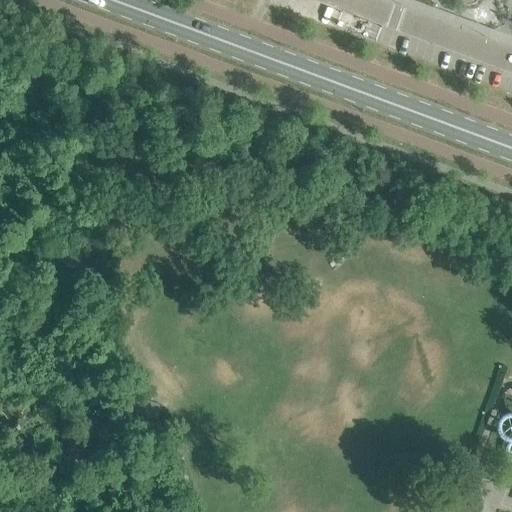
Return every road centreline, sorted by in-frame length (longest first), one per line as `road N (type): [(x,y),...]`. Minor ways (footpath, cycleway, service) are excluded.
road 1 (secondary): [(123,3),(511,148)]
road 2 (residential): [(511,62),(342,0)]
